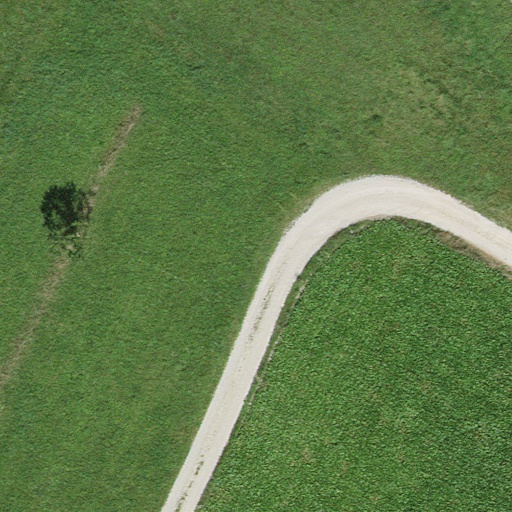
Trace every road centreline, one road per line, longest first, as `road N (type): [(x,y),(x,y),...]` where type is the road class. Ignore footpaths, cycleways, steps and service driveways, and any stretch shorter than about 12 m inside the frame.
road 1 (track): [(176,511),(282,279),(346,210),(430,211),(511,255)]
road 2 (track): [(82,0),(209,71),(344,190),(346,210)]
